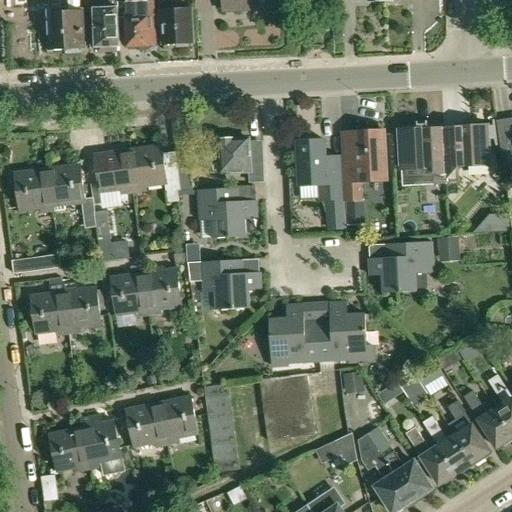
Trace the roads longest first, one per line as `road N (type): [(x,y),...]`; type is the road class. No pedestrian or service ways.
road 1 (tertiary): [(0,102),(277,85)]
road 2 (unclassified): [(351,278),(301,280),(284,268),(277,85)]
road 3 (tertiary): [(277,85),(467,74)]
